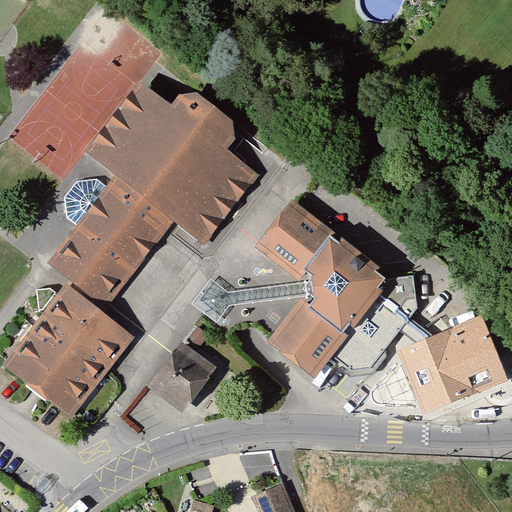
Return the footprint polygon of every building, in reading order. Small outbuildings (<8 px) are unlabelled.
[(200,262),(275,165),(187,98),(175,114),(145,91),(88,166),(119,189),(54,273),(114,319),(173,242),(200,262)] [(387,276),(296,204),(262,249),(315,289),(306,301),(272,342),(315,377),(332,358),(350,377),(373,374),(387,356),(385,349),(418,308),(414,274),(387,276)] [(7,376),(71,427),(138,343),(73,292),(7,376)] [(491,322),(407,349),(428,412),(511,384),(491,322)] [(181,346),(151,383),(184,410),(214,372),(181,346)]
